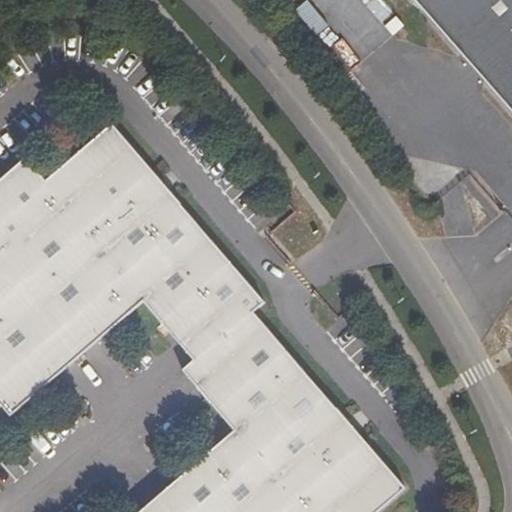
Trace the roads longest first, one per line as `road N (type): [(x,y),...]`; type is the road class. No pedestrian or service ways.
road 1 (residential): [(208,0),(330,143),(434,297),(511,438)]
road 2 (unknown): [(378,214),(285,293)]
